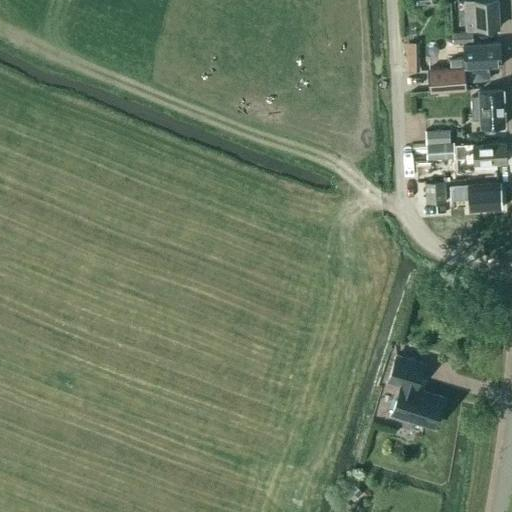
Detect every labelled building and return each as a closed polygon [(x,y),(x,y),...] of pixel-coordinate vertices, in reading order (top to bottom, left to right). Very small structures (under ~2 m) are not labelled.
[(491,0),(465,3),(467,30),(499,27),(497,0),(491,0)] [(452,33),(453,44),(473,42),(472,31),(452,33)] [(463,45),(464,58),(451,59),(452,69),(428,70),(430,91),(466,89),(466,81),(479,80),(478,67),(501,65),(499,42),(463,45)] [(418,54),(418,50),(418,43),(409,43),(406,43),(407,57),(410,57),(418,57),(418,54)] [(480,91),(480,97),(472,97),(473,119),(481,119),(482,126),(504,125),(502,89),(480,91)] [(425,131),(426,143),(450,142),(449,130),(425,131)] [(464,155),(475,154),(476,169),(496,167),(496,162),(507,162),(505,143),(474,145),(474,142),(463,143),(464,155)] [(426,145),(427,159),(454,157),(453,143),(426,145)] [(426,183),(427,203),(445,202),(444,182),(426,183)] [(450,185),(450,194),(468,192),(469,209),(502,207),(501,182),(450,185)] [(401,384),(391,414),(407,419),(408,418),(434,426),(439,410),(442,409),(444,402),(442,400),(443,397),(416,388),(424,363),(396,354),(388,380),(401,384)]
